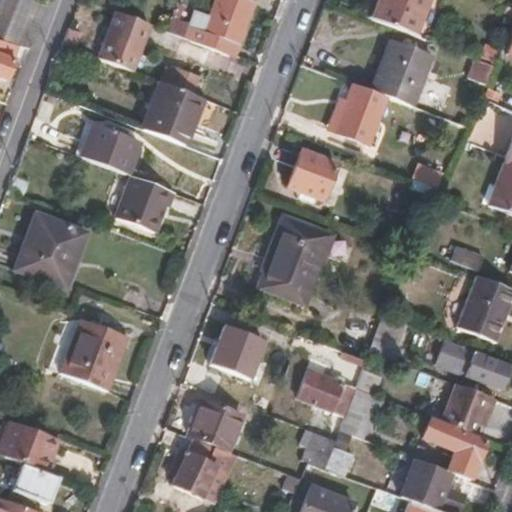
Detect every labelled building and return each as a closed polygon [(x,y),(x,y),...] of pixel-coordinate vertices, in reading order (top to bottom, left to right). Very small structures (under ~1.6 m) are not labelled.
[(0,32),(21,39),(34,2),(29,0),(7,0),(0,21),(0,32)] [(238,48),(254,7),(236,0),(217,0),(203,34),(171,22),(166,34),(213,52),(217,40),(238,48)] [(413,41),(427,0),(378,0),(370,24),(413,41)] [(33,49),(48,6),(34,2),(21,39),(18,47),(20,47),(30,49),(33,49)] [(132,74),(151,28),(114,15),(97,61),(132,74)] [(0,75),(8,79),(20,47),(18,47),(0,41),(0,75)] [(410,112),(431,59),(389,43),(368,96),(385,102),(410,112)] [(161,85),(193,98),(200,79),(168,67),(161,85)] [(182,147),(200,101),(193,98),(161,85),(159,85),(141,131),(182,147)] [(368,150),(385,102),(368,96),(351,89),(332,135),(368,150)] [(124,176),(136,143),(95,127),(82,160),(124,176)] [(511,215),(511,147),(489,206),(511,215)] [(322,202),(333,166),(300,153),(286,188),(322,202)] [(152,235),(161,209),(166,209),(172,194),(128,178),(112,220),(152,235)] [(66,294),(86,239),(35,219),(14,274),(66,294)] [(303,308),(322,257),(318,255),(324,237),(281,220),(266,262),(269,263),(267,271),(263,270),(256,290),(303,308)] [(322,257),(329,239),(324,237),(318,255),(322,257)] [(482,275),(487,261),(455,248),(450,263),(482,275)] [(495,343),(511,300),(511,291),(476,278),(457,329),(495,343)] [(394,364),(407,327),(381,317),(367,354),(394,364)] [(109,394),(128,341),(79,324),(59,376),(109,394)] [(267,345),(222,326),(207,363),(252,382),(267,345)] [(502,392),(510,371),(493,364),(493,360),(447,342),(438,366),(465,377),(502,392)] [(364,363),(341,353),(338,360),(362,369),(364,363)] [(347,407),(354,390),(307,371),(296,401),(343,418),(347,407)] [(372,398),(380,379),(361,371),(361,372),(354,390),(365,394),(372,398)] [(489,417),(495,402),(454,387),(441,423),(475,436),(479,426),(483,415),(489,417)] [(359,411),(365,394),(354,390),(347,407),(359,411)] [(228,450),(240,417),(199,403),(187,435),(228,450)] [(485,428),(489,417),(483,415),(479,426),(485,428)] [(469,480),(483,443),(431,423),(425,438),(451,448),(449,455),(442,470),(452,474),(469,480)] [(52,479),(66,442),(16,424),(3,460),(52,479)] [(332,447),(335,440),(310,430),(299,460),(304,462),(324,469),(332,447)] [(214,507),(233,455),(193,440),(172,487),(214,507)] [(332,447),(324,469),(344,477),(352,455),(332,447)] [(436,511),(457,511),(463,496),(445,490),(452,474),(442,470),(410,458),(396,497),(409,502),(436,511)] [(266,483),(270,469),(255,464),(250,477),(266,483)] [(46,506),(55,482),(20,469),(10,492),(46,506)] [(292,493),(297,479),(270,469),(266,483),(292,493)] [(349,511),(352,505),(309,489),(299,511),(349,511)] [(436,511),(409,502),(405,511),(436,511)] [(28,511),(6,503),(2,511),(28,511)]
